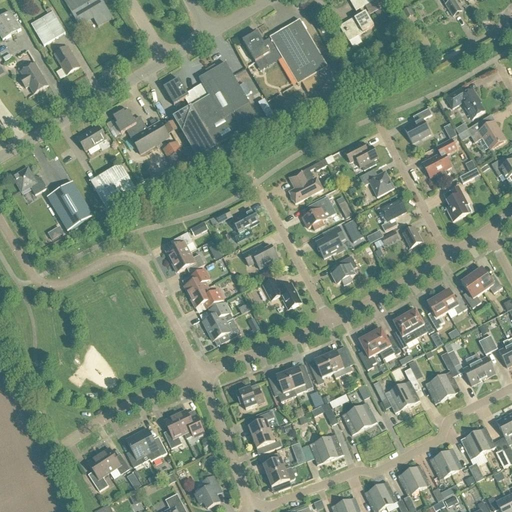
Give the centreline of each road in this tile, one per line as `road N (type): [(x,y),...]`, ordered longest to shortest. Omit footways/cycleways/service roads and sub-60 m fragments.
road 1 (residential): [(201,378),(137,260),(118,257),(44,286),(0,223)]
road 2 (residential): [(261,511),(356,472),(373,476),(438,444),(452,420),(511,390)]
road 3 (residential): [(0,157),(162,60)]
road 4 (residential): [(330,325),(257,185)]
road 5 (residential): [(448,258),(377,119)]
road 6 (residential): [(66,446),(137,402),(201,378)]
road 7 (residential): [(253,511),(201,378)]
road 8 (residential): [(201,378),(330,325)]
road 9 (residential): [(330,325),(448,258)]
